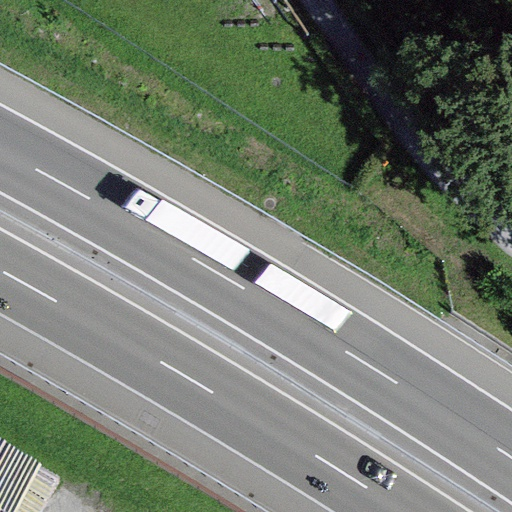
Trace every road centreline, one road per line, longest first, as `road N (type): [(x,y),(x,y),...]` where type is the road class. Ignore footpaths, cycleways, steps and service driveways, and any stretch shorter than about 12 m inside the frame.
road 1 (motorway): [(511,445),(237,272),(0,138)]
road 2 (motorway): [(0,265),(413,511)]
road 3 (track): [(511,235),(407,128),(320,0)]
